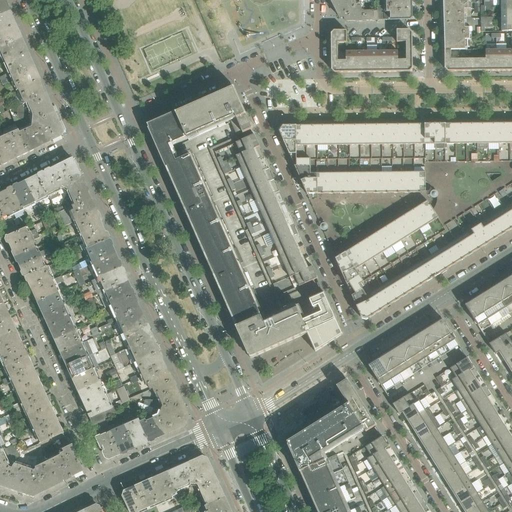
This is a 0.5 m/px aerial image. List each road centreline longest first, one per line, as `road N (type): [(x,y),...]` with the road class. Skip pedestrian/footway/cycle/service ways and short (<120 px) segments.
road 1 (residential): [(354,351),(355,334),(238,69)]
road 2 (tertiary): [(223,354),(122,122)]
road 3 (tertiary): [(88,137),(192,367)]
road 4 (residential): [(102,483),(0,256)]
road 5 (residential): [(442,511),(354,367),(354,351)]
road 6 (residential): [(428,90),(335,91),(321,79),(309,40)]
road 7 (tertiary): [(27,0),(88,137)]
road 8 (tertiary): [(122,122),(68,0)]
road 9 (residential): [(443,296),(511,406)]
road 10 (tertiary): [(102,483),(219,430)]
road 11 (residential): [(238,69),(122,122)]
road 12 (residential): [(250,416),(354,351)]
